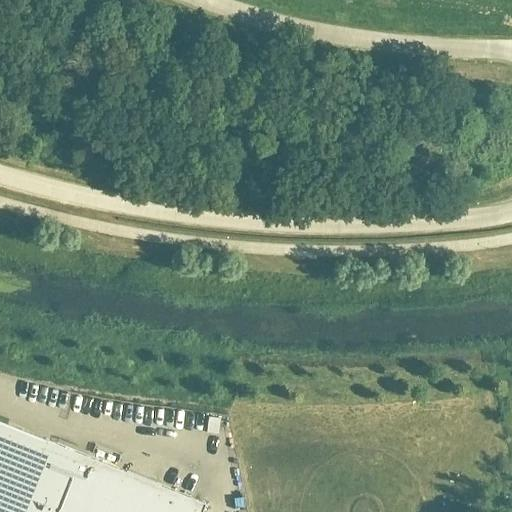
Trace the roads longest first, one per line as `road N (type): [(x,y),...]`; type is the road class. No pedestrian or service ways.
road 1 (unclassified): [(511,212),(391,223),(252,221),(132,206),(0,175)]
road 2 (unclassified): [(511,52),(381,43),(201,0)]
